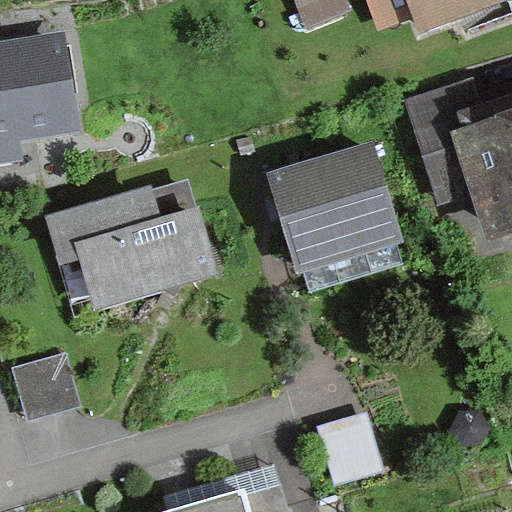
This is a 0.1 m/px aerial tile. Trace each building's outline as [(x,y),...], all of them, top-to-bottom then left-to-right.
[(405,0),(417,30),(496,0),(405,0)] [(0,135),(79,122),(64,44),(0,55),(0,135)] [(511,104),(475,116),(466,88),(406,108),(427,174),(468,161),(491,230),(511,223),(511,104)] [(292,265),(392,235),(367,154),(267,184),(292,265)] [(183,271),(202,266),(180,189),(50,227),(59,259),(78,253),(93,303),(164,282),(176,289),(182,277),(185,276),(183,271)] [(67,365),(17,376),(29,428),(79,417),(67,365)] [(381,477),(366,424),(321,437),(336,490),(381,477)] [(172,508),(172,511),(281,511),(281,510),(273,511),(242,511),(238,496),(194,509),(192,502),(172,508)]
